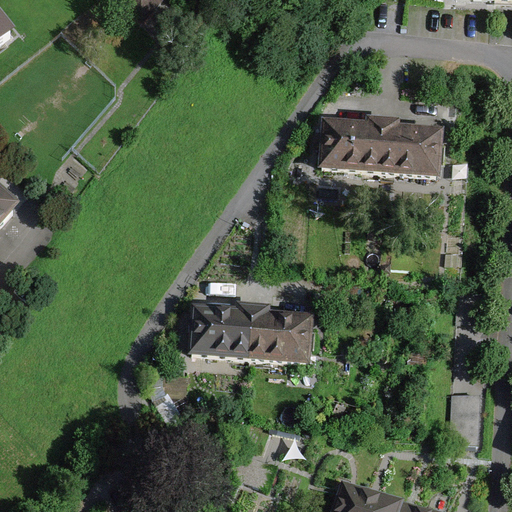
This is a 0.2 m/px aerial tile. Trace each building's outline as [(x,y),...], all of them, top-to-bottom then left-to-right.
[(161,0),(127,0),(143,17),(161,0)] [(0,12),(0,45),(17,32),(0,12)] [(386,171),(388,123),(370,123),(370,130),(326,128),(325,170),(386,171)] [(388,123),(386,171),(446,174),(447,132),(403,130),(403,124),(388,123)] [(0,235),(22,211),(0,191),(0,235)] [(192,357),(252,362),(256,310),(241,308),(241,315),(196,311),(192,357)] [(273,311),(256,310),(252,362),(311,367),(315,320),(273,317),(273,311)] [(453,397),(452,448),(481,449),(483,398),(453,397)] [(403,511),(405,508),(348,487),(339,511),(403,511)]
